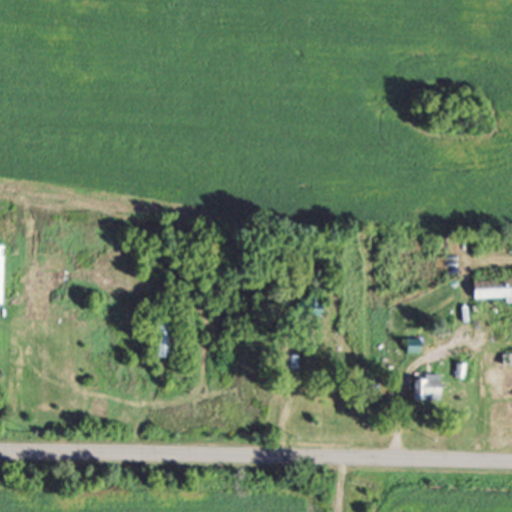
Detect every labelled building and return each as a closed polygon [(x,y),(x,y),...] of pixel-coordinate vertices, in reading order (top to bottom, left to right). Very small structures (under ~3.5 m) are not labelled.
[(10,251),(0,250),(0,309),(9,310),(10,251)] [(229,300),(229,280),(211,280),(211,300),(229,300)] [(511,286),(481,287),(481,305),(511,304),(511,286)] [(331,313),(322,314),(321,304),(311,304),(312,326),(332,325),(331,313)] [(183,319),(159,319),(159,363),(183,363),(183,319)] [(419,405),(449,405),(449,382),(419,382),(419,405)]
